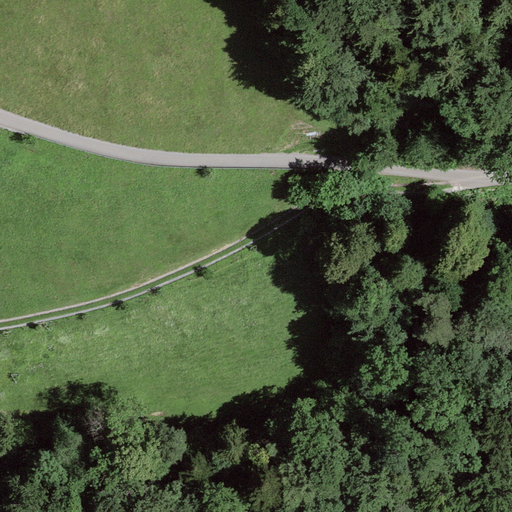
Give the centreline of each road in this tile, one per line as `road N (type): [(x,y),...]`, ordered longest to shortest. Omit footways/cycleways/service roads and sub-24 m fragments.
road 1 (residential): [(511,174),(155,158),(0,116)]
road 2 (track): [(474,176),(339,192),(191,268),(53,316),(0,323)]
